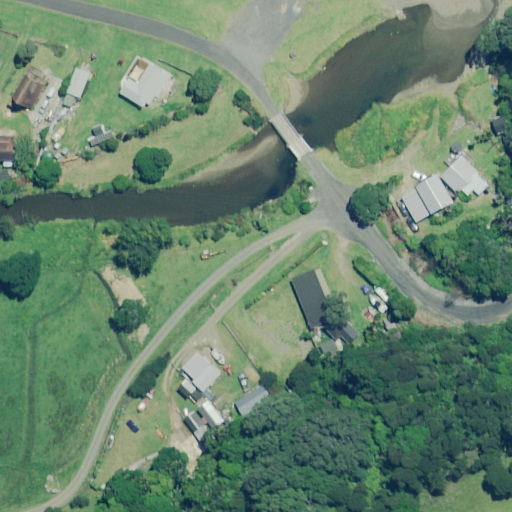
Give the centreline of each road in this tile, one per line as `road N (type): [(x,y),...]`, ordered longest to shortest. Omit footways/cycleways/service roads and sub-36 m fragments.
road 1 (residential): [(344,203),(244,254),(139,359),(69,494),(15,511)]
road 2 (unclassified): [(56,0),(204,38),(344,203)]
road 3 (unclassified): [(344,203),(405,282),(441,310),(485,313),(511,302)]
